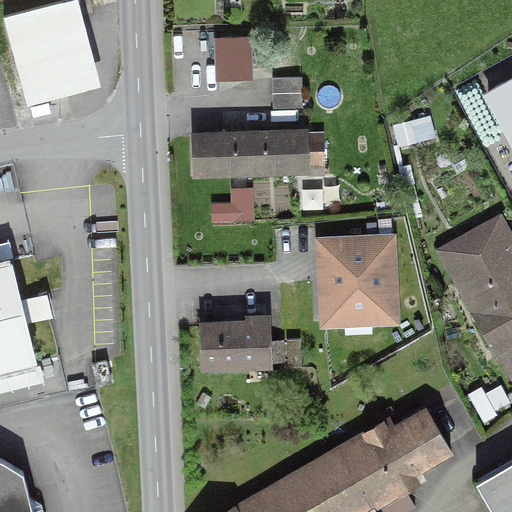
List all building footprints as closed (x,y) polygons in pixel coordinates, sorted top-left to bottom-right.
[(2,16),(25,104),(85,89),(61,0),(2,16)] [(301,107),(300,77),(270,78),(271,108),(301,107)] [(348,97),(347,79),(311,82),(313,100),(348,97)] [(511,85),(489,99),(511,140),(511,85)] [(394,126),(398,141),(428,133),(424,118),(394,126)] [(304,157),(303,143),(303,132),(247,134),(248,170),(304,168),(304,157)] [(248,170),(247,134),(193,136),(194,172),(248,170)] [(321,143),(303,143),(304,157),(321,157),(321,143)] [(493,350),(511,339),(511,246),(503,229),(455,255),(483,305),(472,311),(493,350)] [(317,240),(321,310),(381,307),(377,238),(317,240)] [(0,372),(32,365),(6,259),(0,260),(0,372)] [(202,365),(266,363),(265,317),(247,318),(247,323),(201,324),(202,365)] [(509,378),(511,376),(511,359),(502,365),(509,378)] [(90,364),(95,385),(109,382),(104,361),(90,364)] [(359,511),(415,480),(409,470),(447,447),(426,412),(395,430),(389,420),(229,511),(359,511)] [(0,511),(31,511),(21,472),(0,458),(0,511)] [(511,511),(511,458),(474,481),(491,511),(511,511)]
